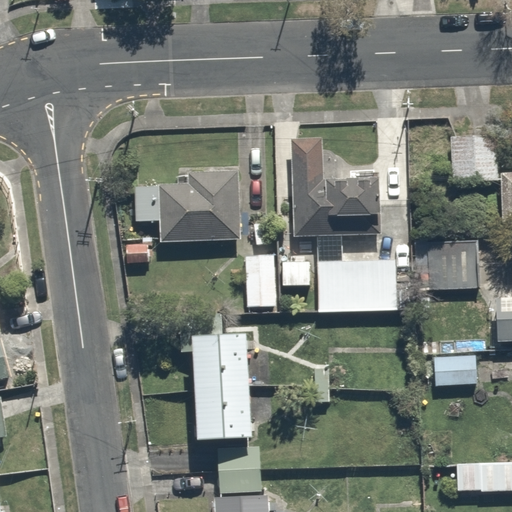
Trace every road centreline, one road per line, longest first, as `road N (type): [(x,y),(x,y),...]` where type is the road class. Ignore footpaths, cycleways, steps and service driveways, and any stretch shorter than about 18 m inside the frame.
road 1 (residential): [(45,67),(511,48)]
road 2 (residential): [(45,67),(107,511)]
